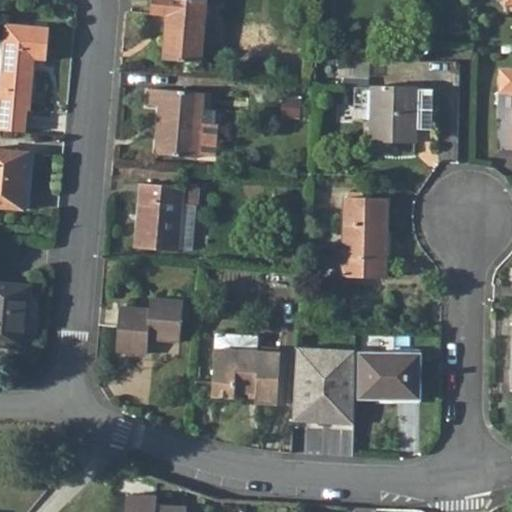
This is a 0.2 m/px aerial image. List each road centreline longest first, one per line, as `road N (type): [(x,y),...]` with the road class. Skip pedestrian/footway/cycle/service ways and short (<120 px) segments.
road 1 (residential): [(100,0),(68,413)]
road 2 (residential): [(465,472),(394,479),(226,462),(68,413)]
road 3 (residential): [(468,220),(465,472)]
